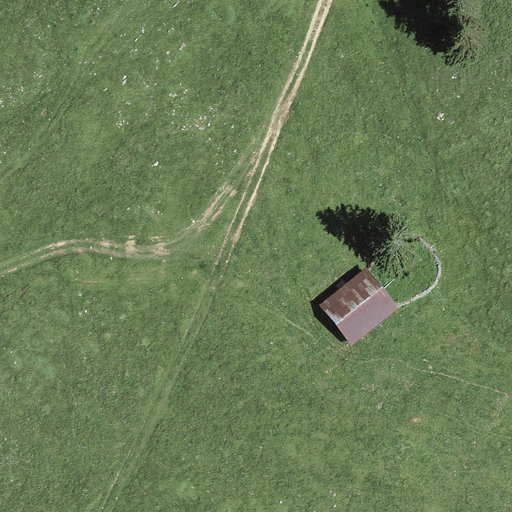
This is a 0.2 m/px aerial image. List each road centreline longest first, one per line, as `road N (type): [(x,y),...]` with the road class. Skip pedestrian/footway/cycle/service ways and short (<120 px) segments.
road 1 (track): [(0,284),(199,270),(224,253),(251,188)]
road 2 (track): [(325,0),(251,188)]
